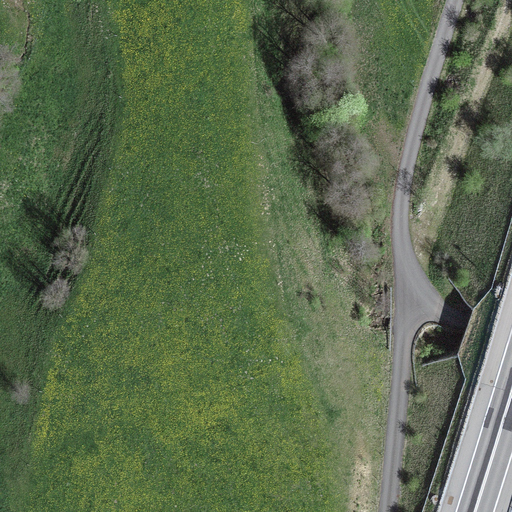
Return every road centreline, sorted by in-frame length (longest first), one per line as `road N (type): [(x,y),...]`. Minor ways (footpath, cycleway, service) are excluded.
road 1 (unclassified): [(459,0),(404,182),(405,287),(467,323),(511,337)]
road 2 (trunk): [(474,511),(511,392)]
